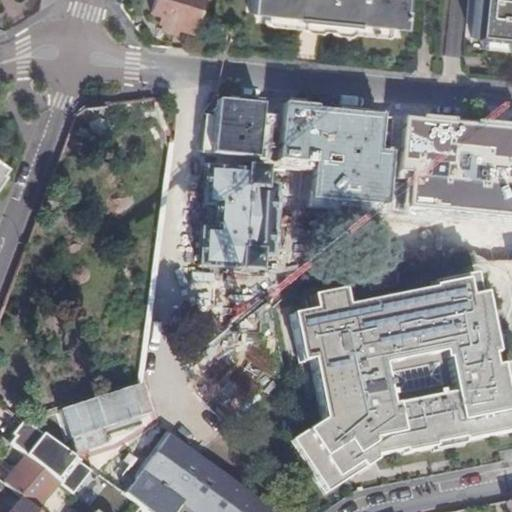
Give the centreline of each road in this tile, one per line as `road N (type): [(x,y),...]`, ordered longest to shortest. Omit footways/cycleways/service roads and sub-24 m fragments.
road 1 (residential): [(511,104),(75,58)]
road 2 (unclassified): [(75,58),(0,265)]
road 3 (residential): [(357,511),(511,480)]
